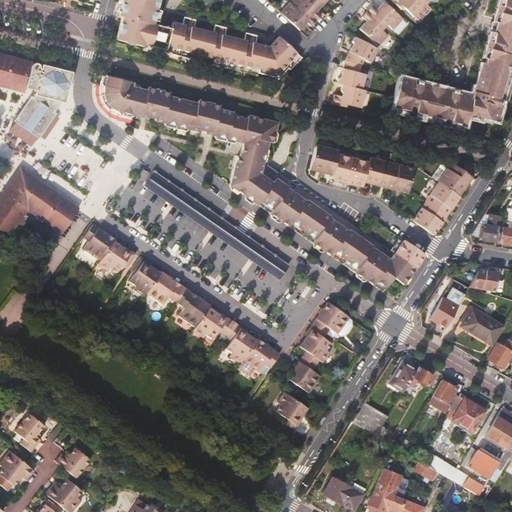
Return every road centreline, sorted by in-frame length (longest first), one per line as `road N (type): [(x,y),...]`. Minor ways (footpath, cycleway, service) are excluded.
road 1 (residential): [(83,34),(87,112),(392,326)]
road 2 (residential): [(314,112),(299,166),(303,180),(370,205),(444,247)]
road 3 (residential): [(392,326),(282,502)]
road 4 (residential): [(392,326),(511,397)]
road 5 (residential): [(444,247),(511,138)]
